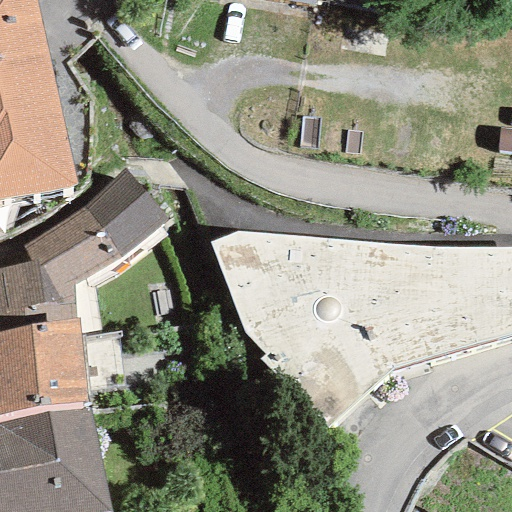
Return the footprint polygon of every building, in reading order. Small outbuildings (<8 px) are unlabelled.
[(35,0),(0,0),(0,202),(76,186),(35,0)] [(511,151),(511,131),(500,130),(498,150),(511,151)] [(83,207),(21,248),(31,262),(36,261),(61,299),(73,297),(72,286),(120,258),(166,220),(124,168),(83,207)] [(237,233),(210,247),(248,332),(321,425),(384,372),(511,334),(511,251),(440,253),(237,233)] [(31,262),(0,268),(0,334),(75,320),(73,297),(61,299),(36,261),(31,262)] [(75,320),(0,334),(0,416),(86,403),(78,319),(75,320)] [(0,511),(111,511),(88,409),(0,423),(0,511)]
